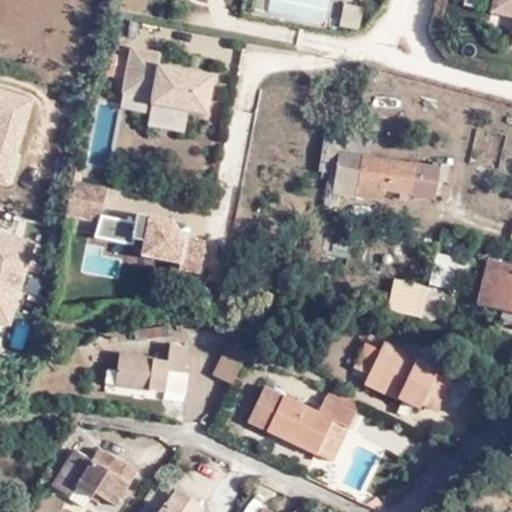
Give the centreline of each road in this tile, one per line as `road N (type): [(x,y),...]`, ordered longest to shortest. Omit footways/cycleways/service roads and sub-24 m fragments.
road 1 (residential): [(396,511),(511,417)]
road 2 (residential): [(332,42),(329,61),(255,62),(246,95)]
road 3 (residential): [(511,92),(394,53)]
